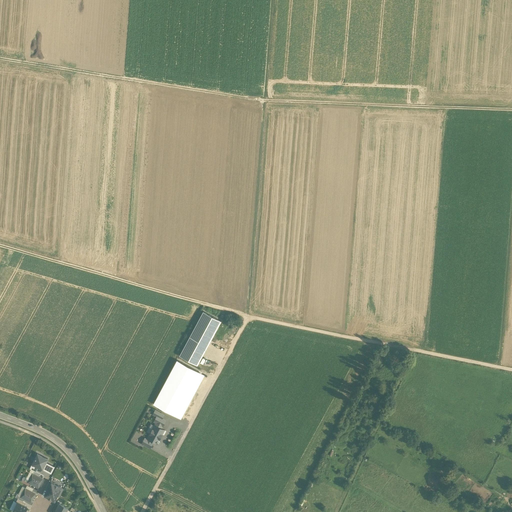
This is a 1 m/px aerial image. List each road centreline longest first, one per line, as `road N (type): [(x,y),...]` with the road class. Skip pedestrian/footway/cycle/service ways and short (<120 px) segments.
road 1 (track): [(0,58),(265,101),(511,110)]
road 2 (track): [(413,350),(247,316),(0,245)]
road 3 (track): [(272,0),(247,316)]
road 4 (track): [(154,490),(247,316)]
road 5 (track): [(511,210),(499,367)]
road 6 (tertiary): [(103,511),(60,443),(0,415)]
